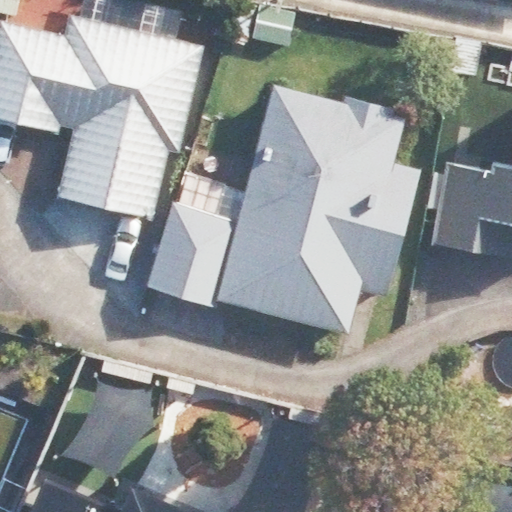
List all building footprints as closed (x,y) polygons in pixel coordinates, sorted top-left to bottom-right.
[(226,5),(220,43),(291,56),(298,17),(226,5)] [(201,45),(65,14),(60,37),(0,23),(0,120),(53,132),(55,126),(68,129),(53,197),(149,219),(165,151),(176,154),(201,45)] [(336,102),(265,84),(237,189),(179,174),(170,208),(165,206),(143,290),(210,307),(211,302),(341,335),(353,289),(377,295),(410,168),(386,162),(398,118),(383,114),(385,108),(337,95),(336,102)] [(511,98),(510,98),(498,168),(480,165),(479,169),(442,163),(427,246),(511,260),(511,98)] [(119,503),(45,471),(27,511),(207,511),(130,478),(119,503)]
